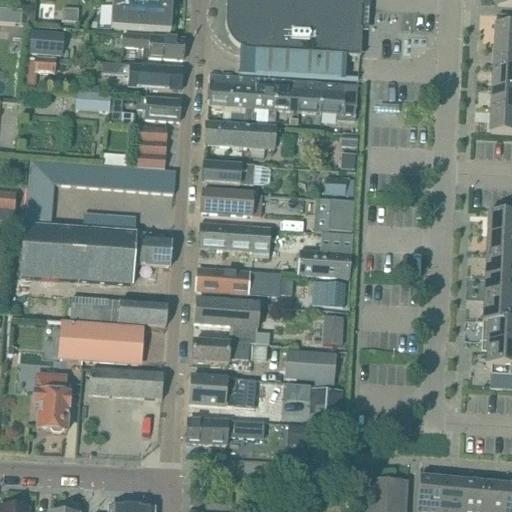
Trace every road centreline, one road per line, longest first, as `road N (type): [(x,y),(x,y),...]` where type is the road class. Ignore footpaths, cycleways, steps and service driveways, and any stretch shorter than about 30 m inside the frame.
road 1 (residential): [(196,0),(169,481)]
road 2 (residential): [(428,425),(441,174)]
road 3 (residential): [(441,174),(450,0)]
road 4 (residential): [(0,473),(169,481)]
